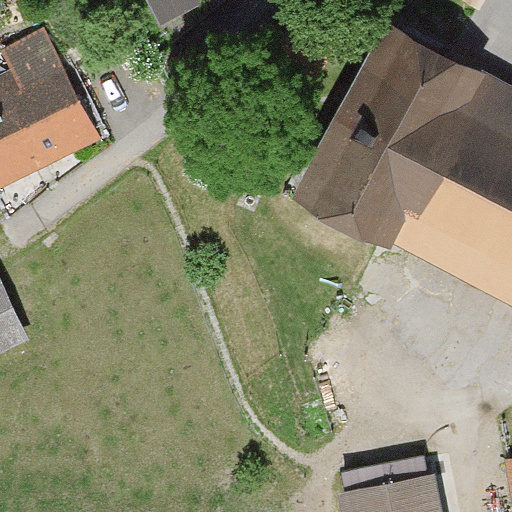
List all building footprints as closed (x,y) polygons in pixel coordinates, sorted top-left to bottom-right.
[(145,0),(157,21),(198,0),(145,0)] [(487,0),(461,0),(460,2),(481,12),(487,0)] [(511,88),(390,24),(302,190),(511,301),(511,88)] [(0,184),(97,139),(45,30),(0,50),(0,64),(5,75),(0,77),(0,184)] [(0,276),(0,352),(28,340),(1,276),(0,276)] [(346,475),(353,511),(453,511),(442,456),(346,475)]
